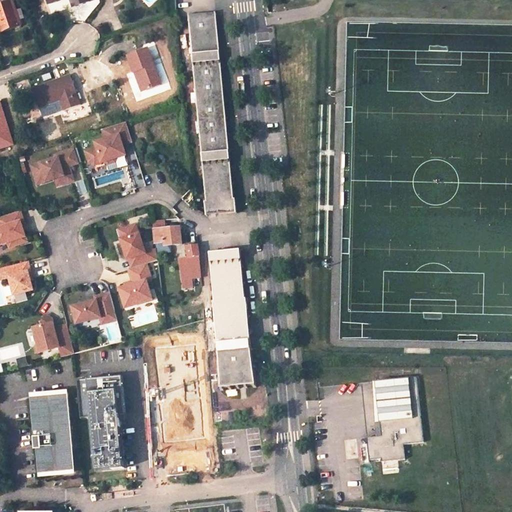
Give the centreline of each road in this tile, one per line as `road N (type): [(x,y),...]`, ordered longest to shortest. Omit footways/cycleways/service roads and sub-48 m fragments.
road 1 (unknown): [(209,228),(216,400),(228,408),(254,404),(261,356)]
road 2 (residential): [(266,223),(209,228),(161,191),(71,220),(63,236),(70,262)]
road 3 (unclassified): [(266,223),(294,477)]
road 4 (unclassified): [(241,0),(266,223)]
road 5 (unclassified): [(294,477),(111,499),(91,511)]
road 6 (unknown): [(149,494),(133,367)]
road 7 (unknown): [(111,499),(15,489),(1,511)]
